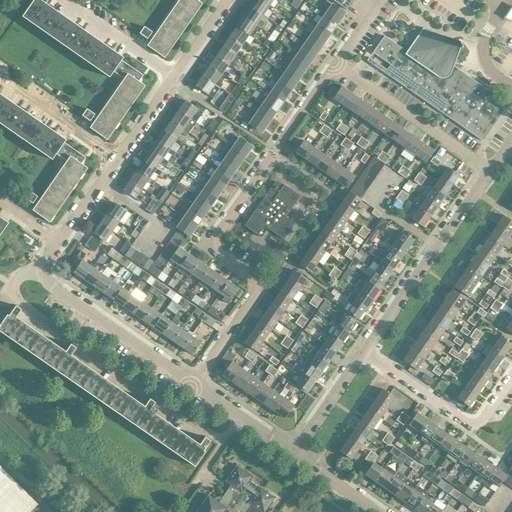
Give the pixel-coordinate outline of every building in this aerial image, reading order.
[(40,0),(33,0),(22,16),(109,77),(113,71),(124,78),(97,117),(94,115),(94,114),(87,109),(82,115),(90,121),(93,117),(96,119),(90,127),(107,139),(145,86),(138,81),(143,75),(121,60),(123,57),(40,0)] [(178,0),(155,35),(151,32),(152,32),(144,27),(140,33),(147,38),(150,34),(153,37),(147,45),(164,57),(202,4),(196,0),(178,0)] [(262,0),(255,0),(251,7),(262,15),(263,15),(267,9),(277,16),(279,12),(269,5),(262,0)] [(293,0),(291,5),(296,9),(301,2),(298,0),(293,0)] [(332,0),(346,9),(352,0),(332,0)] [(325,15),(337,23),(344,13),(327,1),(324,5),(329,9),(325,14),(325,15)] [(509,18),(511,14),(511,1),(511,2),(503,13),(509,18)] [(251,7),(244,17),(256,25),(261,28),(268,19),(263,15),(262,15),(251,7)] [(325,15),(325,14),(320,11),(317,15),(323,18),(319,24),(318,25),(330,33),(337,23),(325,15)] [(256,25),(244,17),(237,26),(249,35),(253,29),(259,32),(261,28),(256,25)] [(281,18),(271,34),(277,38),(287,22),(281,18)] [(318,25),(319,24),(313,20),(310,24),(316,28),(312,34),(323,43),(330,33),(318,25)] [(237,26),(230,36),(242,45),(252,52),(254,48),(244,41),(249,35),(237,26)] [(371,27),(368,32),(378,37),(380,32),(371,27)] [(456,39),(456,40),(458,41),(457,42),(429,33),(430,31),(432,32),(432,31),(423,27),(406,51),(384,36),(373,52),(390,65),(386,70),(423,96),(452,70),(461,45),(461,44),(461,42),(459,41),(459,40),(456,39)] [(312,34),(306,30),(303,34),(309,38),(305,44),(317,53),(323,43),(312,34)] [(508,44),(511,39),(506,35),(502,40),(508,44)] [(242,45),(230,36),(223,46),(235,54),(235,55),(240,58),(243,54),(238,51),(242,45)] [(305,44),(299,40),(296,44),(302,48),(298,54),(310,62),(317,53),(305,44)] [(223,46),(216,56),(228,64),(239,72),(242,68),(231,60),(235,55),(235,54),(223,46)] [(298,54),(292,50),(289,48),(286,52),(295,58),(291,64),(303,72),(310,62),(298,54)] [(228,64),(216,56),(209,66),(221,74),(227,78),(229,74),(224,70),(228,64)] [(303,72),(291,64),(287,70),(281,66),(278,70),(284,74),(296,82),(303,72)] [(221,74),(209,66),(203,76),(214,84),(220,88),(223,84),(217,80),(221,74)] [(452,70),(423,96),(421,98),(483,141),(483,140),(479,138),(505,102),(508,105),(508,104),(472,78),(471,79),(473,80),(470,83),(462,77),(463,75),(457,71),(456,73),(452,70)] [(284,74),(280,80),(274,76),(271,80),(277,84),(289,92),(296,82),(284,74)] [(214,84),(203,76),(195,86),(213,98),(216,94),(210,90),(214,84)] [(277,84),(273,90),(267,86),(265,90),(270,94),(282,102),(289,92),(277,84)] [(341,86),(334,97),(333,98),(343,105),(351,93),(341,86)] [(351,93),(343,105),(354,112),(362,101),(351,93)] [(0,94),(0,123),(52,159),(56,153),(67,161),(40,199),(37,197),(37,196),(29,191),(25,198),(32,203),(35,199),(39,201),(32,210),(50,222),(87,168),(81,164),(85,157),(64,142),(65,140),(0,94)] [(270,94),(266,100),(260,96),(258,100),(263,104),(263,103),(275,112),(282,102),(270,94)] [(233,99),(229,96),(223,105),(227,108),(233,99)] [(185,100),(178,110),(190,119),(190,118),(196,122),(206,108),(198,102),(195,107),(185,100)] [(362,101),(354,112),(364,119),(372,108),(362,101)] [(263,103),(263,104),(259,110),(254,106),(251,110),(256,114),(257,113),(268,122),(275,112),(263,103)] [(372,108),(364,119),(374,126),(382,115),(372,108)] [(190,119),(178,110),(171,120),(183,128),(184,128),(188,122),(198,129),(201,125),(196,122),(190,118),(190,119)] [(328,114),(324,111),(319,118),(323,121),(328,114)] [(257,113),(256,114),(252,119),(247,116),(244,119),(261,132),(268,122),(257,113)] [(382,115),(374,126),(385,134),(393,122),(382,115)] [(217,122),(213,119),(206,128),(211,131),(217,122)] [(183,128),(171,120),(165,130),(177,138),(181,132),(186,136),(189,132),(184,128),(183,128)] [(403,129),(393,122),(385,134),(395,141),(403,129)] [(340,132),(345,125),(341,123),(336,130),(340,132)] [(323,134),(328,127),(324,125),(319,132),(323,134)] [(349,128),(345,125),(340,132),(344,135),(349,128)] [(328,127),(323,134),(327,137),(332,130),(328,127)] [(403,129),(395,141),(405,148),(413,137),(403,129)] [(177,138),(165,130),(158,140),(170,148),(174,142),(180,146),(182,142),(177,138)] [(233,148),(244,156),(251,146),(234,134),(231,138),(237,142),(233,148)] [(360,146),(365,139),(361,136),(356,143),(360,146)] [(424,144),(413,137),(405,148),(416,155),(424,144)] [(345,148),(350,141),(345,138),(340,145),(345,148)] [(369,142),(365,139),(360,146),(364,149),(369,142)] [(158,140),(151,150),(163,158),(167,152),(177,159),(180,155),(170,148),(158,140)] [(303,140),(295,152),(306,159),(314,147),(303,140)] [(350,141),(345,148),(348,150),(353,143),(350,141)] [(233,148),(227,144),(224,148),(230,152),(226,158),(238,166),(244,156),(233,148)] [(434,151),(424,144),(416,155),(426,162),(434,151)] [(314,147),(306,159),(316,166),(324,155),(314,147)] [(151,150),(144,160),(156,168),(160,162),(166,166),(169,162),(163,158),(151,150)] [(381,161),(386,154),(382,151),(377,158),(381,161)] [(369,156),(365,153),(360,160),(364,163),(369,156)] [(226,158),(220,154),(217,158),(223,162),(219,167),(219,168),(231,176),(238,166),(226,158)] [(386,154),(381,161),(385,163),(390,157),(386,154)] [(324,155),(316,166),(326,173),(334,162),(324,155)] [(374,156),(370,162),(381,169),(385,164),(374,156)] [(433,157),(430,161),(437,166),(440,162),(433,157)] [(156,168),(144,160),(137,169),(149,178),(149,177),(153,172),(165,180),(167,176),(156,168)] [(345,169),(334,162),(326,173),(337,181),(345,169)] [(370,162),(367,167),(378,174),(381,169),(370,162)] [(219,168),(219,167),(213,164),(211,168),(216,171),(212,177),(212,178),(224,186),(231,176),(219,168)] [(402,175),(406,168),(402,165),(397,172),(402,175)] [(378,174),(367,167),(364,171),(374,179),(378,174)] [(447,167),(440,177),(452,185),(459,175),(447,167)] [(406,168),(402,175),(405,178),(410,171),(406,168)] [(137,169),(130,179),(142,188),(146,181),(152,185),(155,181),(149,177),(149,178),(137,169)] [(355,176),(345,169),(337,181),(347,188),(355,176)] [(374,179),(364,171),(360,176),(371,184),(374,179)] [(419,172),(416,176),(423,181),(426,177),(419,172)] [(212,178),(212,177),(207,173),(204,177),(209,181),(205,187),(217,196),(224,186),(212,178)] [(360,176),(357,181),(367,189),(371,184),(360,176)] [(423,181),(416,176),(413,180),(420,185),(423,181)] [(440,177),(433,188),(445,196),(452,185),(440,177)] [(142,188),(130,179),(123,189),(141,202),(144,198),(138,194),(142,188)] [(283,186),(275,181),(256,209),(245,225),(261,237),(267,228),(284,239),(295,223),(286,217),(300,196),(284,184),(283,186)] [(367,189),(357,181),(353,186),(364,194),(367,189)] [(185,188),(178,183),(175,189),(182,194),(185,188)] [(205,187),(200,183),(197,187),(202,191),(198,197),(210,206),(217,196),(205,187)] [(353,186),(350,191),(360,199),(364,194),(353,186)] [(169,192),(163,188),(156,197),(162,202),(169,192)] [(433,188),(426,198),(437,206),(445,196),(433,188)] [(398,194),(405,199),(408,195),(401,190),(398,194)] [(350,191),(347,196),(343,202),(354,210),(361,200),(360,199),(350,191)] [(198,197),(193,193),(190,197),(196,201),(192,207),(191,207),(203,215),(210,206),(198,197)] [(405,199),(398,194),(396,198),(403,203),(405,199)] [(437,206),(426,198),(421,195),(415,204),(416,205),(415,206),(419,208),(430,216),(437,206)] [(152,199),(145,209),(153,215),(162,202),(157,198),(155,202),(152,199)] [(354,210),(343,202),(336,212),(347,220),(354,210)] [(114,203),(107,213),(119,221),(126,211),(114,203)] [(191,207),(192,207),(186,203),(183,207),(189,211),(185,217),(196,225),(203,215),(191,207)] [(430,216),(419,208),(411,219),(423,227),(430,216)] [(374,209),(371,213),(378,218),(381,214),(374,209)] [(336,212),(328,222),(340,230),(347,220),(336,212)] [(119,221),(107,213),(100,223),(112,231),(116,225),(120,228),(123,224),(119,221)] [(131,230),(139,235),(149,221),(139,215),(135,220),(139,223),(133,231),(131,229),(131,230)] [(511,221),(504,215),(496,225),(510,235),(511,231),(511,221)] [(196,225),(185,217),(180,223),(175,219),(172,223),(179,228),(188,234),(189,235),(196,225)] [(375,227),(382,232),(388,222),(382,218),(375,227)] [(328,222),(321,232),(333,240),(340,230),(328,222)] [(112,231),(100,223),(93,233),(103,240),(105,241),(112,231)] [(496,225),(489,236),(503,245),(510,235),(496,225)] [(363,226),(360,229),(367,234),(370,230),(363,226)] [(375,228),(368,237),(373,241),(380,231),(381,232),(382,232),(375,227),(375,228)] [(188,234),(179,228),(175,232),(185,239),(188,234)] [(367,234),(360,229),(357,234),(364,239),(367,234)] [(139,235),(131,230),(130,232),(132,233),(130,235),(136,239),(139,235)] [(389,237),(407,250),(414,240),(402,231),(398,238),(392,234),(389,237)] [(175,232),(172,237),(181,243),(185,239),(175,232)] [(333,240),(321,232),(314,243),(325,251),(333,240)] [(93,233),(89,239),(99,246),(103,240),(93,233)] [(489,236),(482,246),(496,255),(503,245),(489,236)] [(181,243),(172,237),(169,241),(178,247),(179,247),(181,243)] [(407,250),(389,237),(387,241),(392,245),(388,251),(400,260),(407,250)] [(99,246),(89,239),(85,245),(95,252),(99,246)] [(132,245),(126,241),(124,240),(123,241),(125,243),(119,251),(125,255),(131,246),(132,245)] [(169,241),(166,246),(175,252),(178,247),(169,241)] [(314,243),(307,253),(318,261),(325,251),(314,243)] [(113,258),(117,253),(107,246),(103,252),(113,258)] [(125,255),(129,259),(136,249),(131,246),(125,255)] [(175,252),(166,246),(163,250),(172,256),(175,252)] [(482,246),(475,256),(489,265),(496,255),(482,246)] [(179,247),(178,247),(175,252),(172,256),(170,259),(180,266),(178,270),(189,254),(179,247)] [(350,247),(347,251),(354,256),(357,252),(350,247)] [(140,252),(136,249),(129,259),(134,262),(140,252)] [(163,250),(160,255),(169,261),(170,259),(172,256),(163,250)] [(84,279),(92,267),(83,260),(82,259),(86,254),(81,251),(77,257),(78,257),(73,263),(78,266),(74,272),(84,279)] [(354,256),(347,251),(344,255),(351,260),(354,256)] [(400,260),(388,251),(384,257),(378,253),(376,257),(393,270),(400,260)] [(140,252),(134,262),(138,265),(145,255),(140,252)] [(127,259),(117,253),(113,258),(121,264),(119,267),(120,268),(127,259)] [(318,261),(307,253),(299,264),(311,272),(318,261)] [(199,261),(189,254),(178,270),(188,277),(190,273),(199,261)] [(145,255),(138,265),(143,268),(149,258),(145,255)] [(160,255),(157,259),(166,265),(169,261),(160,255)] [(489,265),(475,256),(468,266),(482,275),(489,265)] [(393,270),(376,257),(373,261),(379,265),(374,271),(386,279),(393,270)] [(149,258),(143,268),(147,271),(154,261),(149,258)] [(136,266),(127,259),(120,268),(122,270),(124,266),(132,272),(136,266)] [(157,259),(154,261),(147,271),(157,278),(158,277),(166,265),(157,259)] [(199,261),(190,273),(200,279),(208,268),(199,261)] [(92,267),(84,279),(94,286),(102,274),(107,267),(103,264),(101,267),(95,263),(92,267)] [(468,266),(461,277),(474,286),(482,275),(468,266)] [(334,267),(331,271),(338,276),(341,272),(334,267)] [(349,275),(353,270),(348,267),(344,272),(349,275)] [(208,268),(200,279),(198,283),(207,290),(210,286),(210,287),(219,275),(208,268)] [(503,269),(500,273),(507,278),(510,274),(503,269)] [(143,279),(147,273),(142,270),(135,281),(139,284),(142,279),(143,279)] [(295,270),(287,281),(299,289),(306,278),(295,270)] [(364,273),(360,270),(357,274),(358,274),(379,289),(386,279),(374,271),(370,277),(364,273)] [(338,276),(331,271),(329,275),(335,280),(338,276)] [(507,278),(500,273),(494,282),(501,287),(502,286),(504,282),(507,278)] [(102,274),(94,286),(103,293),(112,281),(115,276),(111,274),(108,278),(102,274)] [(379,289),(358,274),(355,277),(365,284),(361,291),(373,299),(379,289)] [(229,282),(219,275),(210,287),(220,293),(229,282)] [(474,286),(461,277),(454,287),(467,296),(474,286)] [(172,279),(168,284),(173,288),(177,282),(172,279)] [(162,293),(166,287),(156,280),(152,286),(162,293)] [(112,281),(103,293),(114,300),(122,288),(124,284),(120,282),(118,285),(112,281)] [(299,289),(287,281),(280,291),(292,299),(299,289)] [(238,288),(229,282),(220,293),(224,296),(222,300),(227,304),(238,288)] [(504,282),(502,286),(508,290),(511,286),(504,282)] [(489,289),(486,293),(493,298),(500,288),(494,284),(492,287),(490,290),(489,289)] [(122,288),(114,300),(123,306),(132,295),(137,288),(132,285),(128,292),(122,288)] [(187,298),(191,292),(192,291),(190,290),(189,291),(187,289),(186,291),(180,286),(177,291),(187,298)] [(300,289),(295,297),(304,302),(308,294),(300,289)] [(445,299),(459,308),(466,298),(452,289),(445,299)] [(292,299),(280,291),(273,301),(285,310),(292,299)] [(351,293),(348,296),(366,309),(373,299),(361,291),(356,297),(351,293)] [(195,295),(191,292),(187,298),(191,301),(191,300),(198,305),(201,300),(195,296),(195,295)] [(331,301),(335,296),(329,292),(326,297),(331,301)] [(493,298),(486,293),(479,304),(486,309),(493,298)] [(182,306),(186,300),(176,294),(171,300),(179,305),(176,309),(176,312),(177,313),(181,306),(182,306)] [(141,301),(132,295),(123,306),(133,313),(141,301)] [(201,300),(198,305),(203,309),(207,312),(214,303),(214,302),(217,297),(215,295),(210,303),(209,304),(207,303),(207,304),(201,300)] [(312,299),(319,303),(322,299),(315,295),(312,299)] [(366,309),(348,296),(345,300),(351,304),(347,311),(359,319),(366,309)] [(319,303),(312,299),(309,303),(316,308),(319,303)] [(445,299),(438,309),(452,319),(459,308),(445,299)] [(325,300),(318,310),(323,314),(331,304),(325,300)] [(495,300),(492,304),(499,309),(502,305),(495,300)] [(141,301),(133,313),(143,320),(151,308),(141,301)] [(273,301),(266,311),(278,320),(285,310),(273,301)] [(216,304),(214,303),(207,312),(221,321),(225,315),(213,307),(216,304)] [(499,309),(492,304),(490,308),(497,313),(499,309)] [(0,331),(195,466),(205,451),(203,450),(210,440),(209,440),(210,439),(206,436),(205,437),(198,446),(153,415),(157,410),(160,406),(155,402),(154,402),(155,401),(151,398),(150,399),(143,409),(69,357),(76,347),(75,347),(76,346),(72,343),(71,344),(64,354),(14,319),(21,309),(20,309),(21,308),(17,305),(16,306),(9,315),(7,314),(6,317),(0,324),(0,331)] [(151,308),(143,320),(153,327),(161,315),(151,308)] [(484,317),(486,313),(480,308),(477,312),(484,317)] [(452,319),(438,309),(431,320),(444,329),(452,319)] [(323,314),(318,310),(314,315),(321,319),(324,315),(323,314)] [(201,322),(206,314),(201,311),(197,317),(201,320),(200,322),(201,322)] [(278,320),(266,311),(259,322),(270,330),(278,320)] [(206,314),(201,322),(202,323),(203,321),(211,327),(215,321),(206,314)] [(334,316),(332,320),(349,332),(356,322),(344,314),(340,320),(334,316)] [(161,315),(153,327),(163,334),(171,322),(161,315)] [(298,319),(305,324),(308,320),(301,315),(298,319)] [(470,317),(467,321),(474,326),(477,321),(470,317)] [(305,324),(298,319),(295,323),(302,328),(305,324)] [(315,323),(311,320),(307,327),(311,330),(315,323)] [(349,332),(332,320),(329,323),(335,327),(331,334),(343,342),(349,332)] [(431,320),(424,330),(437,339),(444,329),(431,320)] [(171,322),(163,334),(173,341),(181,329),(171,322)] [(270,330),(259,322),(252,332),(263,340),(270,330)] [(463,327),(460,331),(467,336),(470,332),(463,327)] [(181,329),(173,341),(183,347),(191,336),(191,335),(192,333),(188,331),(187,333),(181,329)] [(482,333),(476,329),(470,337),(477,342),(482,333)] [(424,330),(417,340),(430,349),(437,339),(424,330)] [(263,340),(252,332),(244,343),(256,351),(263,340)] [(343,342),(331,334),(326,340),(320,336),(318,340),(324,344),(336,352),(343,342)] [(191,336),(183,347),(193,354),(201,342),(191,336)] [(286,336),(283,340),(290,344),(293,340),(286,336)] [(500,336),(493,347),(505,355),(511,344),(500,336)] [(456,337),(453,341),(460,346),(463,342),(456,337)] [(290,344),(283,340),(281,344),(287,348),(290,344)] [(417,340),(410,350),(423,359),(430,349),(417,340)] [(493,347),(486,342),(479,352),(486,357),(497,365),(505,355),(493,347)] [(314,346),(311,349),(329,362),(336,352),(324,344),(319,350),(314,346)] [(309,353),(311,355),(306,361),(322,372),(329,362),(311,349),(309,353)] [(457,353),(459,349),(458,349),(456,352),(451,349),(448,353),(455,358),(458,354),(457,353)] [(460,350),(459,349),(457,353),(458,354),(455,358),(456,357),(463,362),(468,354),(461,349),(460,350)] [(248,350),(244,356),(252,362),(257,356),(248,350)] [(423,359),(410,350),(403,360),(416,370),(423,359)] [(276,365),(279,361),(272,356),(269,360),(276,365)] [(449,362),(444,359),(442,357),(439,361),(446,366),(449,362)] [(486,357),(479,367),(490,375),(497,365),(486,357)] [(232,382),(242,369),(231,361),(222,375),(232,382)] [(296,363),(293,366),(315,381),(322,372),(306,361),(302,367),(296,363)] [(269,365),(265,371),(269,374),(273,377),(277,370),(269,365)] [(315,381),(293,366),(291,370),(301,377),(296,383),(308,392),(315,381)] [(435,367),(432,371),(439,376),(442,372),(435,367)] [(490,375),(479,367),(472,378),(483,386),(490,375)] [(252,376),(242,369),(232,382),(243,389),(252,376)] [(447,370),(444,374),(451,379),(454,375),(447,370)] [(451,379),(444,374),(441,378),(448,383),(451,379)] [(262,383),(252,376),(243,389),(253,396),(262,383)] [(483,386),(472,378),(464,388),(476,396),(483,386)] [(288,391),(292,384),(288,382),(284,388),(288,391)] [(262,383),(253,396),(264,404),(273,390),(262,383)] [(283,397),(274,411),(284,418),(294,405),(288,400),(292,393),(296,387),(292,384),(288,391),(283,397)] [(476,396),(464,388),(457,398),(469,406),(476,396)] [(395,397),(389,393),(383,389),(376,399),(387,407),(395,397)] [(283,397),(273,390),(264,404),(274,411),(283,397)] [(387,407),(376,399),(369,410),(380,418),(387,407)] [(380,418),(369,410),(361,420),(373,428),(380,418)] [(399,416),(406,421),(409,417),(402,412),(399,416)] [(419,431),(427,420),(417,412),(409,424),(419,431)] [(406,421),(399,416),(396,420),(401,423),(397,429),(399,431),(406,421)] [(361,420),(354,430),(366,438),(373,428),(361,420)] [(427,420),(419,431),(424,435),(420,440),(425,443),(437,427),(427,420)] [(437,427),(425,443),(430,446),(433,441),(438,445),(447,433),(437,427)] [(354,430),(347,441),(358,449),(366,438),(354,430)] [(388,433),(385,436),(392,441),(394,437),(388,433)] [(447,433),(438,445),(448,452),(457,440),(447,433)] [(392,441),(385,436),(382,441),(389,445),(392,441)] [(457,440),(448,452),(458,459),(467,447),(457,440)] [(358,449),(347,441),(340,451),(351,459),(358,449)] [(409,446),(408,446),(404,451),(414,458),(419,451),(418,453),(414,450),(414,451),(408,447),(409,446)] [(476,454),(467,447),(458,459),(468,466),(476,454)] [(397,449),(393,455),(397,458),(397,457),(403,462),(407,456),(397,449)] [(368,455),(375,460),(378,456),(371,451),(368,455)] [(421,453),(419,451),(414,458),(424,465),(428,459),(420,454),(421,453)] [(476,454),(468,466),(463,472),(468,476),(473,469),(478,473),(486,461),(476,454)] [(375,460),(368,455),(365,459),(372,464),(375,460)] [(486,461),(478,473),(483,476),(480,481),(484,485),(496,468),(486,461)] [(383,464),(381,467),(373,462),(365,474),(375,481),(385,466),(383,464)] [(231,472),(226,481),(233,486),(230,489),(229,488),(219,502),(208,495),(195,511),(264,511),(270,505),(275,498),(268,492),(268,493),(259,487),(249,480),(252,476),(244,470),(236,465),(231,472)] [(386,465),(385,466),(375,481),(385,488),(393,476),(396,472),(386,465)] [(0,466),(0,511),(29,511),(38,504),(0,466)] [(506,475),(496,468),(484,485),(489,488),(492,483),(498,487),(502,481),(506,475)] [(433,474),(436,477),(440,480),(440,479),(442,477),(444,479),(447,476),(437,469),(433,474)] [(511,472),(509,470),(506,475),(502,481),(511,487),(511,484),(511,472)] [(403,483),(393,476),(385,488),(395,495),(406,478),(403,483)] [(447,476),(444,479),(445,479),(444,479),(454,486),(458,480),(454,477),(452,480),(447,476)] [(406,478),(395,495),(405,502),(416,485),(406,478)] [(462,483),(458,480),(454,486),(458,489),(462,483)] [(453,497),(457,491),(446,484),(442,489),(453,497)] [(416,485),(405,502),(415,509),(423,497),(426,492),(416,485)] [(482,497),(478,494),(474,500),(478,503),(482,497)] [(423,497),(415,509),(419,511),(426,511),(433,504),(423,497)] [(472,510),(476,505),(472,502),(468,507),(472,510)]
